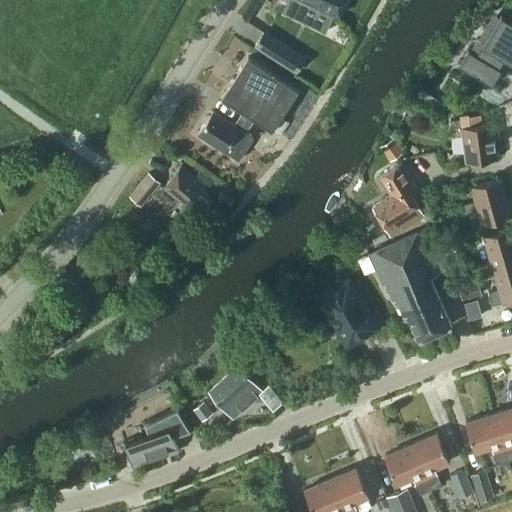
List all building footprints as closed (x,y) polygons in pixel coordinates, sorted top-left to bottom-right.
[(296,0),(287,0),(283,11),(326,32),(333,17),(296,0)] [(296,0),(333,17),(334,18),(336,13),(339,15),(346,0),(296,0)] [(265,30),(254,46),(280,62),(296,73),(307,57),(290,46),(265,30)] [(448,70),(437,84),(466,107),(477,93),(475,91),(483,82),(492,89),(511,63),(511,59),(485,38),(455,76),(448,70)] [(241,115),(252,123),(269,134),(296,94),(245,60),(219,101),(241,115)] [(428,92),(424,98),(433,103),(436,98),(428,92)] [(241,115),(234,124),(213,110),(198,133),(225,150),(239,160),(254,137),(247,132),(252,123),(241,115)] [(460,114),(460,118),(461,118),(462,126),(483,123),(481,114),(469,115),(468,113),(460,114)] [(461,118),(460,118),(451,119),(453,136),(463,134),(466,161),(497,157),(492,122),(483,123),(462,126),(461,118)] [(390,160),(404,151),(394,136),(380,146),(390,160)] [(373,206),(391,235),(424,215),(411,192),(417,188),(401,162),(381,175),(391,195),(373,206)] [(194,207),(200,212),(212,197),(206,192),(209,188),(181,165),(163,187),(191,210),(194,207)] [(129,195),(141,205),(161,182),(148,172),(129,195)] [(465,207),(506,196),(501,177),(471,185),(475,200),(464,203),(465,207)] [(506,196),(465,207),(467,212),(478,209),(482,223),(511,215),(506,196)] [(493,269),(511,263),(511,230),(511,227),(484,235),(491,262),(482,265),(485,278),(495,275),(493,269)] [(441,271),(422,228),(369,252),(383,285),(386,283),(393,299),(397,297),(404,314),(407,313),(419,338),(452,324),(431,276),(441,271)] [(511,263),(493,269),(495,275),(499,288),(489,291),(493,304),(503,301),(503,303),(511,300),(511,263)] [(318,297),(347,345),(378,326),(349,278),(318,297)] [(462,299),(482,293),(479,280),(459,286),(462,299)] [(263,390),(239,363),(209,391),(233,418),(242,409),(243,410),(258,395),(257,395),(263,390)] [(202,420),(213,412),(204,401),(193,409),(202,420)] [(148,432),(124,441),(132,465),(180,448),(176,435),(192,429),(178,405),(145,421),(148,432)] [(511,405),(493,412),(508,460),(511,458),(511,405)] [(497,463),(508,460),(493,412),(466,421),(475,450),(491,445),(497,463)] [(411,442),(431,489),(442,484),(435,466),(450,460),(437,431),(411,442)] [(420,493),(431,489),(411,442),(385,454),(397,482),(413,476),(420,493)] [(331,477),(345,511),(358,511),(354,501),(369,494),(357,466),(331,477)] [(465,468),(450,474),(459,496),(474,490),(465,468)] [(471,475),(480,501),(495,496),(486,469),(471,475)] [(332,511),(345,511),(331,477),(304,488),(314,511),(328,511),(332,510),(332,511)] [(418,511),(407,487),(386,496),(393,511),(418,511)] [(386,496),(376,501),(380,509),(389,505),(386,496)]
